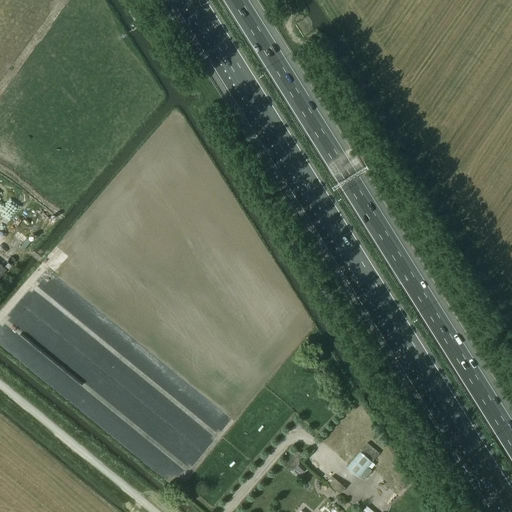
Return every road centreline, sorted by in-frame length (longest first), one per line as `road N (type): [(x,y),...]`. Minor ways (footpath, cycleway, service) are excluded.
road 1 (motorway): [(194,0),(511,507)]
road 2 (motorway): [(511,438),(236,0)]
road 3 (unclassified): [(153,511),(0,384)]
